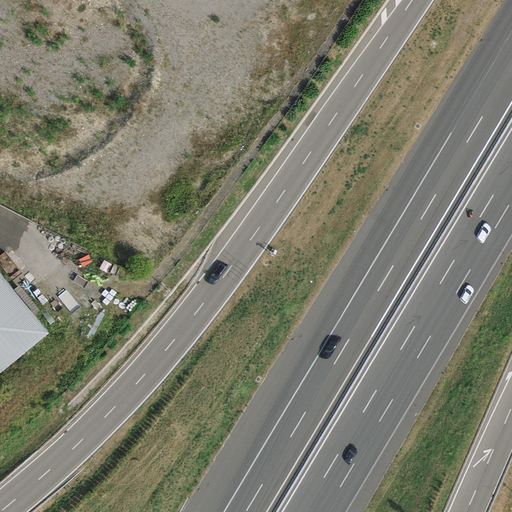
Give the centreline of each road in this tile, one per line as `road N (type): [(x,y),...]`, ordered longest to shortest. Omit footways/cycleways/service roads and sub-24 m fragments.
road 1 (motorway): [(414,0),(168,345),(0,511)]
road 2 (motorway): [(511,58),(238,511)]
road 3 (motorway): [(311,511),(511,177)]
